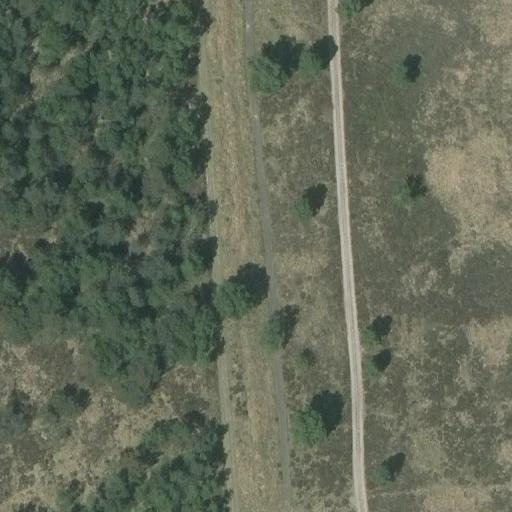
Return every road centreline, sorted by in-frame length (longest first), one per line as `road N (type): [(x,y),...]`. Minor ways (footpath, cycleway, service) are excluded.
road 1 (track): [(193,0),(230,511)]
road 2 (track): [(334,0),(358,511)]
